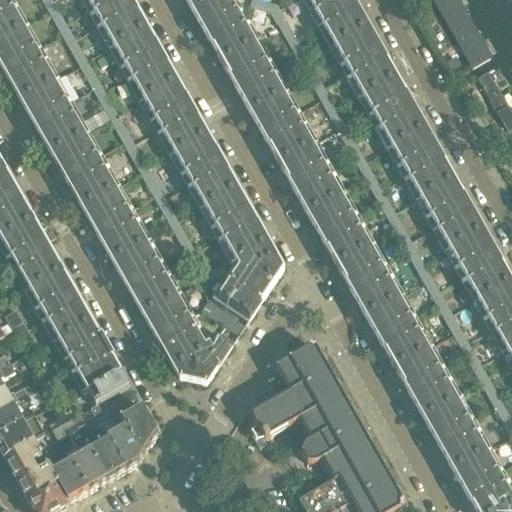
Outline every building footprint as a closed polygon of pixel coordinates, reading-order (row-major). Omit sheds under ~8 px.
[(4,0),(0,2),(0,45),(24,33),(4,0)] [(156,205),(196,275),(204,270),(196,255),(190,244),(155,184),(88,65),(50,0),(39,0),(58,33),(156,205)] [(85,0),(101,27),(134,9),(129,0),(85,0)] [(184,0),(192,14),(216,0),(184,0)] [(216,0),(192,14),(205,37),(238,18),(228,0),(216,0)] [(305,0),(321,26),(355,8),(350,0),(305,0)] [(511,424),(277,8),(252,2),(250,11),(271,16),(435,304),(473,372),(511,440),(511,424)] [(321,26),(334,49),(367,31),(355,8),(321,26)] [(101,27),(114,50),(147,31),(134,9),(101,27)] [(464,60),(470,61),(475,58),(477,53),(456,16),(451,15),(445,18),(444,23),(464,60)] [(205,37),(222,66),(255,47),(238,18),(205,37)] [(114,50),(131,81),(164,63),(147,31),(114,50)] [(334,49),(349,77),(383,59),(367,31),(334,49)] [(0,45),(0,67),(3,73),(36,55),(24,33),(0,45)] [(222,66),(234,87),(267,68),(255,47),(222,66)] [(3,73),(21,104),(54,86),(36,55),(3,73)] [(349,77),(362,99),(395,80),(383,59),(349,77)] [(454,60),(453,61),(446,65),(453,78),(461,74),(454,60)] [(131,81),(145,105),(178,87),(164,63),(131,81)] [(234,87),(250,116),(283,97),(267,68),(234,87)] [(362,99),(378,128),(412,110),(395,80),(362,99)] [(501,126),(506,127),(511,124),(511,121),(511,117),(492,82),(487,81),(481,84),(480,89),(501,126)] [(21,104),(34,128),(68,109),(54,86),(21,104)] [(145,105),(160,133),(194,114),(178,87),(145,105)] [(250,116),(262,138),(296,120),(283,97),(250,116)] [(34,128),(51,157),(85,139),(68,109),(34,128)] [(378,128),(390,150),(424,131),(412,110),(378,128)] [(160,133),(173,156),(207,138),(194,114),(160,133)] [(262,138),(278,167),(312,148),(296,120),(262,138)] [(497,129),(489,133),(493,142),(502,137),(497,129)] [(390,150),(406,178),(440,160),(424,131),(390,150)] [(173,156),(191,188),(225,170),(207,138),(173,156)] [(51,157),(64,180),(98,162),(85,139),(51,157)] [(278,167),(291,188),(324,169),(312,148),(278,167)] [(406,178),(419,201),(453,183),(440,160),(406,178)] [(64,180),(82,211),(116,193),(98,162),(64,180)] [(291,188),(307,218),(341,199),(324,169),(291,188)] [(191,188),(204,211),(238,193),(225,170),(191,188)] [(0,177),(0,242),(1,244),(34,225),(5,174),(0,177)] [(419,201),(436,231),(470,213),(453,183),(419,201)] [(82,211),(95,235),(129,216),(116,193),(82,211)] [(204,211),(222,242),(255,223),(238,193),(204,211)] [(307,218),(320,239),(353,221),(341,199),(307,218)] [(436,231),(449,253),(482,234),(470,213),(436,231)] [(95,235),(112,264),(146,246),(129,216),(95,235)] [(320,239),(336,269),(370,250),(353,221),(320,239)] [(222,242),(238,271),(272,252),(255,223),(222,242)] [(1,244),(29,294),(63,275),(34,225),(1,244)] [(449,253),(463,278),(496,259),(482,234),(449,253)] [(112,264),(125,287),(159,269),(146,246),(112,264)] [(336,269),(349,291),(383,272),(370,250),(336,269)] [(272,252),(238,271),(270,293),(283,273),(272,252)] [(463,278),(478,304),(511,286),(496,259),(463,278)] [(125,287),(143,319),(177,300),(159,269),(125,287)] [(204,270),(196,275),(201,284),(225,279),(223,269),(206,273),(204,270)] [(270,293),(238,271),(219,301),(216,305),(248,326),(251,321),(270,293)] [(349,291),(365,320),(399,302),(383,272),(349,291)] [(29,294),(48,326),(60,319),(57,313),(63,310),(59,303),(74,294),(63,275),(29,294)] [(478,304),(494,332),(511,322),(511,287),(511,286),(478,304)] [(48,326),(58,345),(92,326),(74,294),(59,303),(63,310),(57,313),(60,319),(48,326)] [(143,319),(156,341),(190,322),(177,300),(143,319)] [(365,320),(378,342),(412,324),(399,302),(365,320)] [(201,314),(239,339),(246,330),(208,305),(201,314)] [(5,320),(8,325),(18,319),(15,314),(5,320)] [(8,325),(17,341),(27,335),(22,326),(18,319),(8,325)] [(156,341),(172,369),(206,350),(190,322),(156,341)] [(511,322),(494,332),(506,354),(511,350),(511,322)] [(378,342),(395,371),(428,353),(412,324),(378,342)] [(92,326),(58,345),(87,395),(120,377),(121,376),(92,326)] [(27,335),(17,341),(20,347),(30,341),(27,335)] [(206,350),(172,369),(180,383),(206,388),(233,349),(221,341),(213,353),(210,348),(211,348),(210,347),(206,350)] [(265,443),(299,424),(310,444),(308,445),(307,446),(305,447),(304,449),(302,451),(301,453),(301,455),(307,466),(309,467),(311,467),(313,467),(314,467),(317,466),(320,465),(322,464),(334,484),(300,503),(299,503),(299,504),(299,505),(303,511),(401,511),(403,511),(403,510),(404,509),(403,508),(400,504),(399,495),(392,489),(385,477),(384,468),(377,462),(370,450),(368,442),(362,435),(355,424),(354,415),(347,409),(340,397),(339,389),(332,382),(325,371),(324,363),(317,356),(315,352),(314,351),(313,350),(312,350),(289,363),(288,362),(287,362),(276,369),(276,370),(276,371),(276,372),(279,378),(271,384),(269,384),(268,384),(267,384),(266,385),(266,387),(267,388),(268,389),(277,404),(255,416),(252,418),(251,418),(251,419),(251,420),(264,443),(265,443)] [(395,371),(407,393),(441,374),(428,353),(395,371)] [(0,373),(10,368),(5,359),(0,362),(0,373)] [(0,373),(0,394),(3,393),(0,387),(0,384),(14,377),(10,368),(0,373)] [(407,393),(424,423),(457,404),(441,374),(407,393)] [(41,382),(46,390),(56,385),(51,376),(41,382)] [(87,395),(95,409),(109,402),(128,391),(120,377),(87,395)] [(46,390),(49,395),(50,398),(60,392),(56,385),(46,390)] [(0,394),(0,417),(33,398),(28,390),(8,401),(3,393),(0,394)] [(128,391),(109,402),(143,462),(157,440),(141,411),(129,418),(124,408),(135,402),(129,390),(128,391)] [(33,398),(0,417),(0,438),(22,426),(34,419),(29,411),(42,404),(37,395),(33,398)] [(90,412),(94,419),(97,424),(107,418),(118,435),(107,441),(108,444),(126,476),(138,469),(138,468),(143,462),(109,402),(95,409),(90,412)] [(424,423),(436,444),(469,425),(457,404),(424,423)] [(0,456),(3,462),(32,445),(44,438),(34,419),(22,426),(0,438),(0,456)] [(71,424),(76,434),(86,429),(83,425),(80,419),(71,424)] [(86,429),(76,434),(88,455),(106,487),(126,476),(108,444),(107,441),(97,424),(94,419),(83,425),(86,429)] [(49,428),(52,434),(66,427),(62,421),(49,428)] [(66,458),(70,465),(87,498),(106,487),(88,455),(76,434),(71,424),(66,427),(52,434),(56,441),(58,443),(68,437),(77,453),(75,453),(66,458)] [(436,444),(452,473),(486,454),(469,425),(436,444)] [(3,462),(17,486),(46,470),(37,455),(32,445),(3,462)] [(70,465),(66,458),(65,457),(55,462),(48,449),(37,455),(46,470),(67,509),(87,498),(70,465)] [(452,473),(465,496),(499,477),(486,454),(452,473)] [(46,470),(17,486),(32,511),(62,511),(67,509),(46,470)] [(465,496),(473,511),(501,511),(511,506),(511,500),(499,477),(465,496)] [(221,490),(226,498),(242,489),(237,480),(221,490)] [(197,504),(196,505),(195,506),(195,507),(198,511),(207,511),(209,511),(210,510),(210,509),(210,508),(206,501),(205,500),(204,500),(203,500),(197,504)] [(233,510),(234,511),(248,511),(254,509),(249,500),(233,510)]
